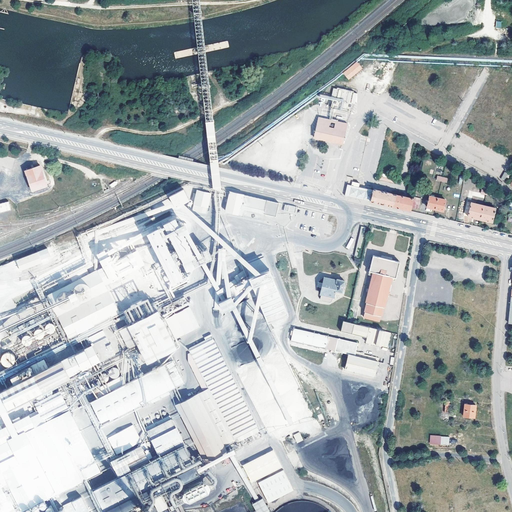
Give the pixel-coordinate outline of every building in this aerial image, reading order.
[(364,65),(360,60),(359,60),(347,70),(351,76),(364,65)] [(358,91),(334,85),(332,95),(334,96),(333,101),(334,101),(333,105),(351,109),(352,105),(353,105),(354,100),(356,101),(358,91)] [(342,144),(347,123),(318,117),(314,137),(342,144)] [(48,186),(47,184),(43,171),(41,165),(26,171),(33,191),(48,186)] [(379,179),(399,183),(400,177),(396,176),(396,175),(381,172),(379,179)] [(510,175),(504,172),(501,179),(506,182),(510,175)] [(349,177),(344,195),(355,198),(359,184),(352,182),(353,178),(349,177)] [(359,184),(355,198),(370,201),(373,191),(359,187),(359,184)] [(414,194),(416,187),(409,185),(407,192),(414,194)] [(169,197),(170,199),(175,208),(189,200),(185,193),(183,189),(169,197)] [(373,191),(370,201),(382,204),(392,207),(395,194),(373,189),(373,191)] [(205,213),(210,193),(197,190),(193,210),(205,213)] [(275,216),(278,203),(230,192),(225,212),(241,215),(242,211),(244,211),(245,209),(275,216)] [(395,194),(392,207),(401,209),(410,211),(413,198),(395,194)] [(445,200),(429,196),(427,207),(443,210),(445,200)] [(0,213),(11,210),(9,202),(0,203),(0,213)] [(495,211),(470,205),(467,216),(492,222),(495,211)] [(188,251),(174,221),(162,227),(177,257),(180,256),(180,257),(186,254),(185,252),(188,251)] [(357,257),(365,227),(361,226),(353,256),(357,257)] [(162,235),(159,229),(152,232),(155,238),(162,235)] [(158,244),(162,251),(168,248),(165,241),(158,244)] [(111,257),(107,249),(98,253),(102,262),(111,257)] [(69,272),(73,282),(48,295),(69,337),(120,311),(106,284),(139,268),(131,253),(90,274),(85,264),(69,272)] [(171,254),(164,257),(168,263),(174,260),(171,254)] [(384,307),(391,280),(395,281),(400,262),(373,255),(368,274),(372,275),(366,303),(363,317),(380,321),(383,307),(384,307)] [(197,266),(193,258),(184,262),(188,271),(197,266)] [(258,260),(246,264),(245,265),(268,321),(287,313),(263,258),(258,260)] [(177,267),(171,270),(174,277),(181,273),(177,267)] [(324,277),(323,282),(322,287),(320,293),(321,293),(320,298),(321,300),(328,302),(330,300),(332,296),(333,296),(335,290),(341,291),(344,280),(337,279),(337,280),(324,277)] [(231,299),(219,304),(224,315),(236,309),(231,299)] [(159,309),(120,328),(129,346),(138,342),(147,360),(177,345),(173,338),(199,326),(190,308),(165,321),(159,309)] [(58,330),(47,309),(7,328),(10,334),(2,337),(2,351),(0,356),(1,360),(2,362),(3,363),(5,364),(9,365),(60,340),(56,331),(58,330)] [(390,332),(342,321),(340,330),(367,337),(366,342),(386,347),(390,332)] [(352,342),(294,328),(291,340),(350,354),(350,351),(352,342)] [(0,408),(67,376),(72,385),(80,381),(75,371),(100,359),(101,360),(115,353),(103,329),(89,336),(92,343),(78,350),(74,342),(46,356),(50,364),(0,387),(0,408)] [(257,428),(211,335),(204,338),(206,341),(189,349),(191,353),(189,354),(189,361),(203,390),(174,405),(203,463),(225,452),(222,446),(257,428)] [(135,360),(124,336),(117,339),(129,364),(135,360)] [(294,346),(328,353),(328,350),(295,342),(294,346)] [(350,351),(350,354),(349,355),(377,361),(378,358),(350,351)] [(374,376),(377,361),(349,355),(348,355),(345,369),(374,376)] [(186,381),(175,359),(84,404),(88,412),(96,408),(103,421),(186,381)] [(112,376),(113,377),(115,378),(117,378),(118,377),(120,376),(121,374),(121,372),(121,371),(120,369),(119,368),(117,367),(115,367),(114,368),(112,369),(111,370),(111,371),(110,373),(111,375),(112,376)] [(0,483),(6,480),(19,508),(98,469),(63,398),(60,400),(55,391),(34,402),(38,411),(29,415),(28,413),(0,426),(0,493),(6,491),(4,488),(3,489),(0,483)] [(444,412),(444,419),(450,419),(451,409),(452,408),(452,407),(448,406),(448,404),(445,404),(444,412)] [(475,405),(464,404),(463,417),(474,418),(475,405)] [(104,426),(96,411),(90,414),(98,430),(104,426)] [(283,427),(282,415),(268,416),(268,411),(262,411),(263,428),(283,427)] [(104,440),(105,442),(103,444),(120,479),(94,492),(104,511),(121,511),(150,498),(157,511),(158,511),(165,508),(158,494),(198,475),(170,418),(146,430),(160,459),(149,464),(147,459),(150,457),(135,428),(125,433),(124,431),(104,440)] [(293,435),(297,443),(303,440),(299,432),(293,435)] [(449,445),(449,437),(430,435),(429,444),(449,445)] [(282,467),(273,450),(243,465),(252,483),(282,467)] [(283,471),(259,483),(268,504),(293,491),(283,471)] [(82,494),(91,510),(95,508),(87,492),(82,494)] [(2,500),(0,496),(0,511),(12,507),(8,497),(2,500)] [(88,511),(81,497),(63,506),(64,508),(56,511),(54,511),(51,505),(36,511),(88,511)] [(269,511),(270,511),(263,499),(252,505),(256,511),(269,511)]
